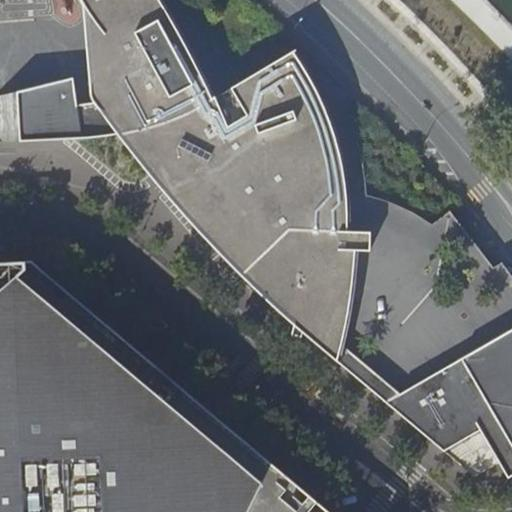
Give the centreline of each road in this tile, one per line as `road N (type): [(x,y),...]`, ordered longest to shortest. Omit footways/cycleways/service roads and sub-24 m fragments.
road 1 (residential): [(0,219),(61,221),(95,236),(411,511)]
road 2 (tertiary): [(315,0),(468,153),(511,220)]
